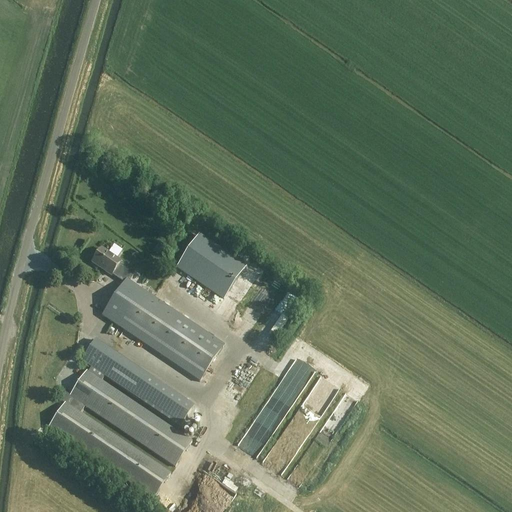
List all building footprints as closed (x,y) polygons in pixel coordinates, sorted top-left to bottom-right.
[(190,269),(237,300),(257,269),(211,238),(190,269)] [(111,248),(118,255),(124,249),(117,242),(111,248)] [(200,383),(225,346),(130,282),(135,273),(121,263),(121,262),(102,249),(92,263),(111,276),(112,276),(124,284),(102,317),(200,383)] [(193,297),(198,289),(192,286),(188,293),(193,297)] [(207,304),(214,308),(218,301),(212,297),(207,304)] [(81,361),(135,397),(148,377),(95,341),(81,361)] [(192,443),(86,372),(70,396),(65,393),(60,401),(65,404),(48,429),(153,500),(170,475),(74,409),(78,403),(175,468),(192,443)] [(181,397),(174,398),(176,406),(183,405),(181,397)]
